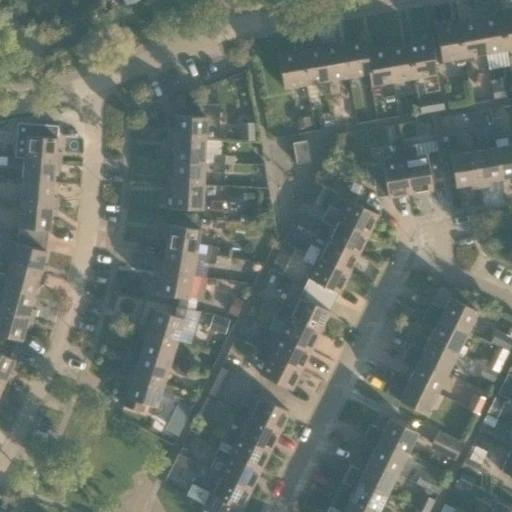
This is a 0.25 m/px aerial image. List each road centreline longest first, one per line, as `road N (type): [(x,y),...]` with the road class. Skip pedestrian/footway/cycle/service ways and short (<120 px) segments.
road 1 (residential): [(511,299),(406,248),(269,511)]
road 2 (residential): [(0,464),(50,359),(75,270),(88,178),(88,85)]
road 3 (residential): [(88,85),(225,27),(376,0)]
